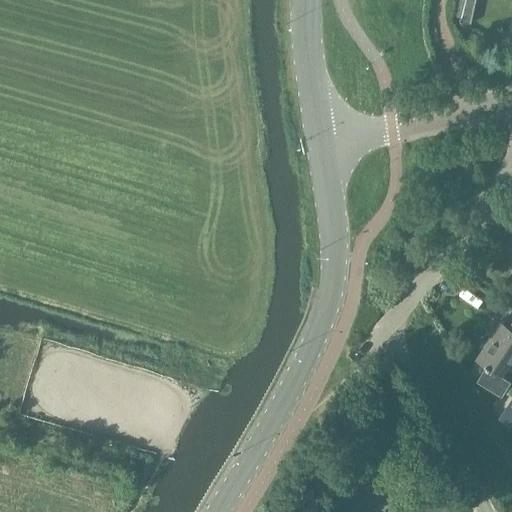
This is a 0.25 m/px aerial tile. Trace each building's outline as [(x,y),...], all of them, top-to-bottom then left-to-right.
[(455,0),(452,16),(462,19),(462,22),(472,24),(477,0),(455,0)] [(501,325),(478,361),(487,367),(481,376),(478,381),(492,389),(503,396),(511,382),(501,376),(511,359),(511,328),(511,330),(502,324),(501,325)] [(511,424),(511,415),(504,410),(499,418),(511,426),(511,424)] [(348,445),(341,438),(329,450),(336,457),(348,445)] [(406,472),(396,480),(403,489),(413,481),(406,472)] [(423,493),(420,505),(445,511),(448,500),(423,493)]
